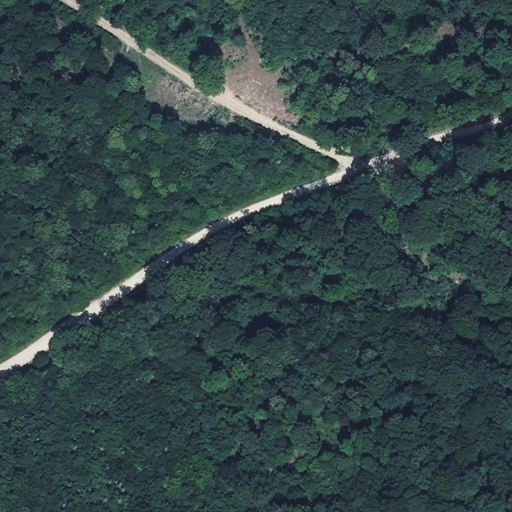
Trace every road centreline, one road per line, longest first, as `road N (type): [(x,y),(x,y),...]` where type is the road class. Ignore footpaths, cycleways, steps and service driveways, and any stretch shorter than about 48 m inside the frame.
road 1 (track): [(361,169),(229,219),(0,371)]
road 2 (track): [(361,169),(187,80),(67,0)]
road 3 (track): [(511,114),(361,169)]
road 4 (track): [(511,213),(428,197),(361,169)]
